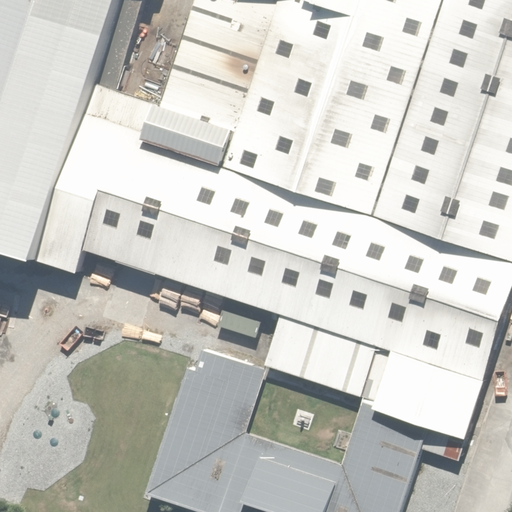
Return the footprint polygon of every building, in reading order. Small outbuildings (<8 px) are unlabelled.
[(160,0),(3,0),(0,11),(0,251),(67,274),(160,0)] [(511,0),(197,0),(159,112),(411,197),(511,231),(511,0)] [(411,197),(159,112),(117,236),(285,292),(369,321),(411,197)] [(376,331),(488,369),(510,304),(399,266),(376,331)] [(350,376),(369,321),(285,292),(266,347),(350,376)] [(488,369),(384,334),(369,378),(473,413),(488,369)] [(261,384),(190,360),(145,495),(196,511),(405,511),(429,441),(355,415),(335,473),(241,441),(261,384)]
